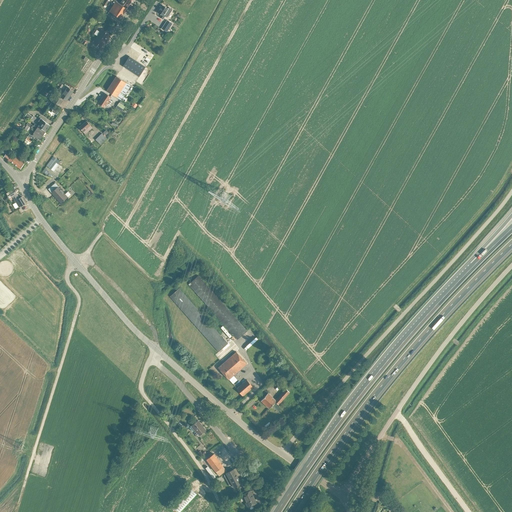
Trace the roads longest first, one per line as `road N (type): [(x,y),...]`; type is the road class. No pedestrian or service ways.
road 1 (unclassified): [(281,453),(511,192)]
road 2 (motorway): [(291,511),(409,352),(511,243)]
road 3 (motorway): [(468,270),(396,348),(277,511)]
road 4 (unclassified): [(340,495),(456,329),(511,267)]
road 5 (tertiary): [(20,183),(139,0)]
road 6 (tertiary): [(155,351),(72,260),(20,183)]
road 7 (residential): [(264,506),(227,442),(153,359)]
road 8 (unclassified): [(223,511),(195,460),(143,395),(153,359)]
road 9 (tertiary): [(281,453),(155,351)]
road 10 (track): [(395,414),(467,511)]
